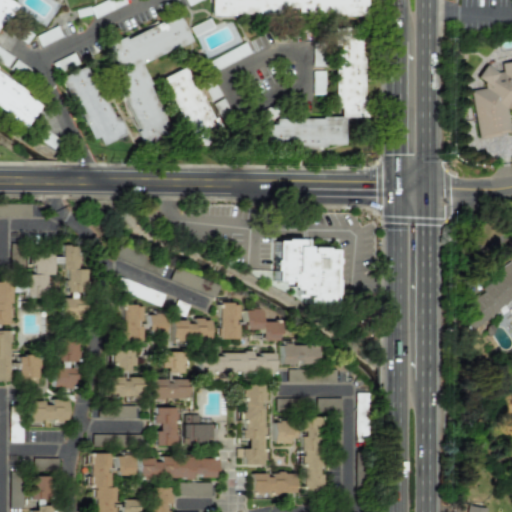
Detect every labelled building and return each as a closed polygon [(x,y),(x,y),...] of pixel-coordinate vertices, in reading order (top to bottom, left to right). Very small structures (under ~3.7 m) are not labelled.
[(0,0),(0,110),(24,126),(40,101),(0,74),(0,23),(13,4),(7,0),(0,0)] [(208,0),(209,15),(364,12),(363,0),(208,0)] [(138,62),(189,43),(178,15),(104,44),(116,74),(113,75),(141,147),(168,137),(138,62)] [(262,146),(341,146),(341,118),(360,118),(361,28),(331,28),(330,107),(338,107),(338,118),(272,117),(272,125),(263,125),(262,146)] [(474,138),(509,134),(507,115),(511,114),(511,62),(492,64),(493,65),(478,67),(480,89),(469,90),(474,138)] [(87,140),(95,137),(99,145),(119,137),(87,64),(60,76),(87,140)] [(160,78),(188,141),(197,137),(196,135),(213,127),(186,66),(160,78)] [(271,239),(280,239),(280,237),(308,238),(308,246),(322,246),(322,247),(331,247),(331,256),(332,256),(332,262),(330,262),(330,277),(333,277),(333,294),(331,294),(331,302),(303,302),(303,296),(306,296),(306,293),(295,293),(295,288),(289,288),(289,285),(286,285),(286,279),(282,279),(282,281),(282,282),(277,282),(277,281),(276,281),(276,280),(271,280),(271,269),(269,269),(269,258),(271,258),(271,239)] [(41,301),(45,276),(48,275),(50,263),(56,264),(65,293),(54,300),(59,316),(79,319),(82,299),(80,293),(83,270),(73,269),(75,257),(72,246),(59,245),(57,256),(30,252),(27,274),(23,275),(22,286),(9,285),(8,283),(0,281),(0,323),(4,324),(9,291),(22,293),(23,298),(41,301)] [(468,283),(470,291),(463,296),(467,306),(453,315),(461,326),(463,332),(473,329),(511,298),(511,267),(507,261),(485,277),(468,283)] [(216,285),(172,268),(167,280),(212,297),(216,285)] [(213,303),(215,303),(215,301),(228,301),(228,303),(234,303),(234,318),(230,318),(230,323),(234,323),(234,337),(215,337),(215,335),(213,335),(213,327),(215,327),(215,306),(213,306),(213,303)] [(119,341),(137,341),(136,320),(138,320),(138,304),(118,305),(119,341)] [(240,309),(247,309),(247,307),(254,307),(254,309),(257,309),(257,320),(271,320),(271,318),(274,318),(274,320),(276,320),(276,332),(274,332),(274,339),(260,339),(260,337),(257,337),(257,328),(243,328),(243,324),(240,324),(240,309)] [(160,335),(161,314),(144,314),(144,334),(160,335)] [(206,341),(206,319),(190,318),(190,321),(167,321),(167,340),(206,341)] [(6,331),(0,330),(0,380),(5,381),(6,368),(13,368),(13,363),(6,363),(6,331)] [(54,361),(74,361),(73,339),(53,340),(54,361)] [(277,344),(279,344),(279,342),(287,342),(287,344),(308,344),(308,342),(311,342),(311,344),(313,344),(313,356),(310,356),(310,362),(296,362),(296,359),(291,359),(291,363),(277,363),(277,344)] [(129,350),(108,350),(108,370),(129,371),(129,350)] [(180,372),(180,352),(158,351),(157,371),(180,372)] [(194,374),(270,375),(270,354),(248,354),(194,353),(194,374)] [(16,356),(15,383),(34,384),(35,357),(16,356)] [(49,387),(71,388),(71,370),(64,370),(65,362),(58,361),(58,367),(50,367),(49,387)] [(139,378),(101,377),(101,396),(138,397),(139,378)] [(184,398),(183,379),(147,380),(148,399),(184,398)] [(260,465),(259,401),(261,401),(261,385),(239,385),(239,420),(240,438),(244,438),(244,449),(233,449),(233,458),(240,458),(240,465),(260,465)] [(353,439),(365,439),(367,393),(354,393),(353,439)] [(339,411),(338,397),(313,398),(314,412),(339,411)] [(26,402),(26,425),(43,425),(43,420),(64,421),(64,400),(48,400),(48,402),(26,402)] [(132,418),(132,406),(90,405),(90,417),(132,418)] [(152,445),(172,445),(172,407),(152,407),(152,431),(152,445)] [(181,444),(213,444),(212,424),(197,424),(196,414),(180,414),(181,444)] [(318,417),(297,417),(298,464),(300,464),(300,493),(318,492),(317,466),(318,466),(318,417)] [(290,422),(270,421),(269,443),(289,443),(290,422)] [(110,511),(111,487),(105,487),(106,453),(89,453),(88,511),(110,511)] [(112,455),(111,475),(128,476),(129,456),(112,455)] [(135,457),(135,478),(193,479),(193,477),(212,477),(213,458),(135,457)] [(5,472),(6,509),(20,508),(19,471),(5,472)] [(248,473),(248,496),(275,496),(275,493),(291,493),(291,473),(248,473)] [(47,476),(26,476),(26,500),(28,500),(28,511),(50,511),(50,503),(47,503),(47,476)] [(208,483),(181,483),(181,495),(208,495),(208,483)] [(146,488),(146,511),(164,511),(164,504),(167,504),(167,487),(146,488)] [(133,511),(134,500),(118,499),(117,511),(133,511)]
